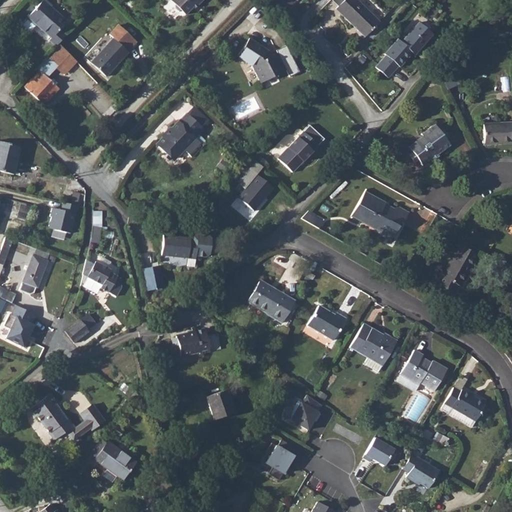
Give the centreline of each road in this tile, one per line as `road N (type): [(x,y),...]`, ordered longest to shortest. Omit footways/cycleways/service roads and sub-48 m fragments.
road 1 (residential): [(511,399),(507,378),(471,338),(278,233)]
road 2 (residential): [(313,37),(378,128),(278,233)]
road 3 (residential): [(234,0),(77,173)]
road 4 (residential): [(187,511),(175,425),(142,329)]
road 5 (residential): [(91,188),(56,356)]
road 6 (residential): [(278,233),(194,303),(142,329)]
road 7 (residential): [(142,329),(118,217),(91,188)]
road 8 (unknown): [(185,104),(117,173),(91,188)]
